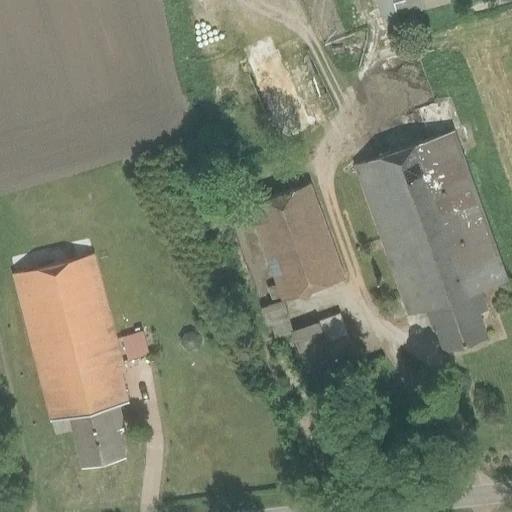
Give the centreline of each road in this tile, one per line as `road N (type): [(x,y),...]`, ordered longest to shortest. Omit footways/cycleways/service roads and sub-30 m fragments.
road 1 (unknown): [(472,500),(449,361),(375,317),(329,176),(370,61)]
road 2 (unknown): [(90,511),(32,252)]
road 3 (secondary): [(369,511),(511,496)]
